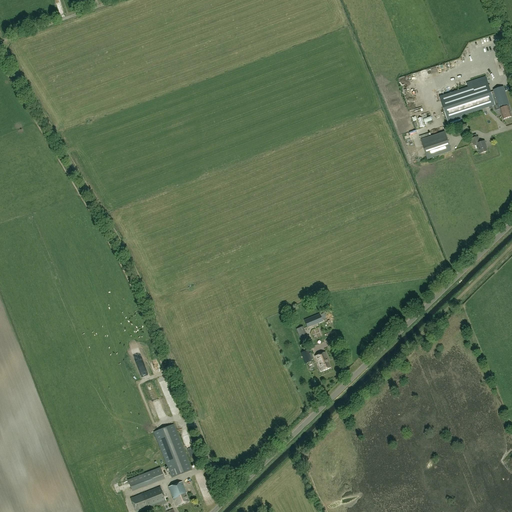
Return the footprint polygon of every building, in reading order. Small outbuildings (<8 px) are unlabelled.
[(440,97),(444,109),(449,126),(463,121),(462,116),(495,105),(498,104),(503,120),(511,117),(511,112),(503,87),(494,90),(494,91),(491,92),(487,81),(440,97)] [(451,151),(445,132),(421,140),(428,159),(451,151)] [(478,137),(472,139),(474,145),(477,144),(480,154),(488,151),(486,146),(486,145),(485,141),(480,143),(478,137)] [(310,355),(308,350),(300,352),(305,364),(312,361),(310,355)] [(327,360),(328,360),(325,352),(315,356),(321,371),(330,367),(327,360)] [(177,416),(179,416),(174,398),(169,400),(173,414),(176,413),(177,416)] [(191,470),(173,424),(155,431),(154,432),(169,472),(171,478),(191,470)] [(129,480),(133,490),(166,480),(163,472),(152,476),(151,473),(129,480)] [(181,481),(168,487),(176,506),(188,501),(185,493),(186,493),(181,481)] [(166,503),(160,487),(130,499),(135,511),(136,511),(161,503),(161,505),(166,503)]
